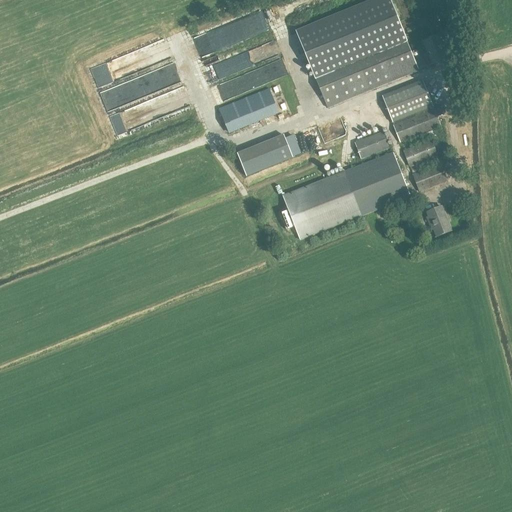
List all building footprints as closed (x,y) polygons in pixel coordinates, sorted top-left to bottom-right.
[(388,0),(373,0),(296,31),(312,72),(315,79),(406,43),(403,35),(388,0)] [(432,28),(441,24),(436,12),(427,15),(432,28)] [(406,43),(315,79),(327,108),(418,72),(417,71),(433,64),(434,65),(446,60),(437,37),(424,42),(428,53),(413,60),(406,43)] [(281,60),(211,86),(216,101),(287,76),(281,60)] [(400,143),(441,127),(423,81),(382,97),(400,143)] [(268,105),(267,101),(272,99),(269,90),(263,92),(219,110),(228,133),(272,115),(279,112),(275,102),(268,105)] [(438,118),(443,116),(439,108),(435,110),(438,118)] [(360,159),(389,148),(383,132),(354,143),(360,159)] [(284,136),(237,154),(247,178),(293,160),(284,136)] [(409,168),(438,156),(432,141),(403,153),(409,168)] [(283,198),(288,212),(282,214),(288,230),(294,227),(300,242),(361,217),(411,198),(393,154),(344,174),(283,198)] [(419,193),(448,182),(441,165),(413,176),(419,193)] [(451,233),(441,209),(427,214),(429,219),(426,220),(431,232),(434,231),(437,238),(451,233)]
